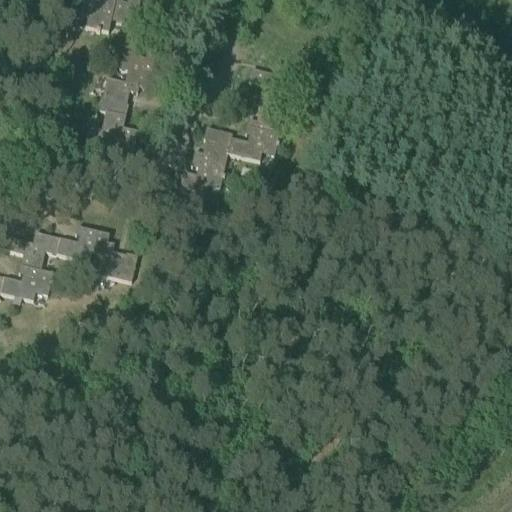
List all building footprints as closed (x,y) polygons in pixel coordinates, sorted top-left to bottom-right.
[(107,37),(110,24),(115,4),(107,2),(106,7),(99,5),(99,0),(83,0),(79,17),(87,19),(84,31),(95,34),(95,36),(99,36),(99,35),(107,37)] [(128,29),(126,40),(142,44),(147,19),(137,16),(140,0),(127,0),(126,7),(115,4),(110,24),(128,29)] [(126,75),(124,86),(123,87),(138,91),(146,93),(154,60),(145,59),(145,63),(138,61),(142,44),(126,40),(118,73),(126,75)] [(262,90),(259,101),(279,105),(284,87),(296,90),(300,74),(273,68),(271,79),(250,74),(247,86),(262,90)] [(98,115),(104,116),(124,121),(127,110),(125,109),(128,96),(136,98),(138,91),(123,87),(124,86),(106,82),(98,115)] [(247,124),(246,131),(278,139),(285,107),(279,105),(259,101),(256,112),(258,112),(255,126),(247,124)] [(124,121),(104,116),(100,135),(88,132),(84,148),(110,154),(113,143),(134,148),(137,135),(122,132),(124,121)] [(247,147),(230,143),(227,159),(259,166),(260,158),(273,161),(275,150),(277,151),(278,147),(276,147),(278,139),(246,131),(244,139),(248,140),(247,147)] [(193,156),(192,164),(224,171),(227,159),(230,143),(231,139),(205,133),(202,144),(204,145),(201,158),(193,156)] [(182,177),(178,192),(205,198),(206,190),(219,193),(221,182),(223,183),(224,179),(222,179),(224,171),(192,164),(190,171),(197,173),(195,180),(182,177)] [(205,198),(178,192),(176,202),(155,197),(152,210),(167,213),(165,219),(167,224),(171,227),(184,230),(188,210),(201,213),(205,198)] [(76,247),(60,243),(56,259),(88,267),(90,259),(102,261),(103,262),(106,247),(108,239),(76,231),(74,239),(78,240),(76,247)] [(22,259),(19,270),(40,275),(44,256),(56,259),(60,243),(34,237),(31,248),(10,243),(7,255),(22,259)] [(113,249),(106,247),(103,262),(102,261),(97,279),(130,287),(136,261),(125,258),(124,260),(111,257),(113,249)] [(20,286),(3,282),(0,295),(0,297),(32,305),(34,297),(46,300),(49,290),(51,290),(52,286),(50,286),(52,277),(40,275),(19,270),(18,278),(22,279),(20,286)]
